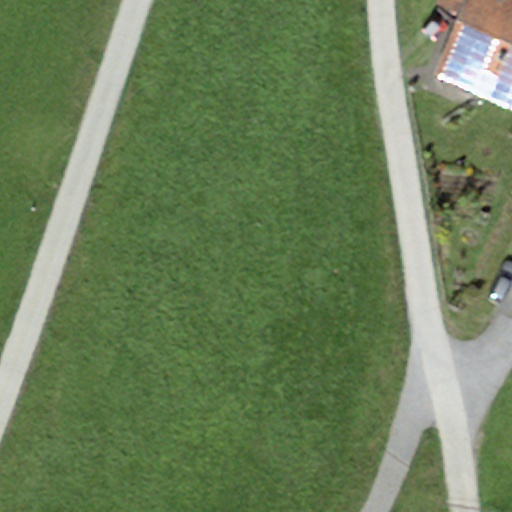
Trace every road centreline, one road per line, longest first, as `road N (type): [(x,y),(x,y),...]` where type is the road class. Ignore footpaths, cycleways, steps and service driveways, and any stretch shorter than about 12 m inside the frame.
road 1 (unclassified): [(147,0),(0,417)]
road 2 (unclassified): [(445,369),(413,212),(390,0)]
road 3 (residential): [(445,369),(378,511)]
road 4 (unclassified): [(474,511),(445,369)]
